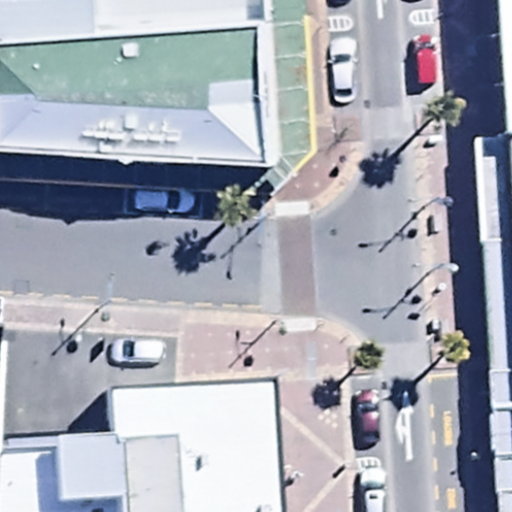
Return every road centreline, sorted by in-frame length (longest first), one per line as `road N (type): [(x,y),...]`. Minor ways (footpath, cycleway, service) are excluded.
road 1 (residential): [(0,256),(393,273)]
road 2 (unclassified): [(393,273),(375,0)]
road 3 (unclassified): [(408,511),(393,273)]
